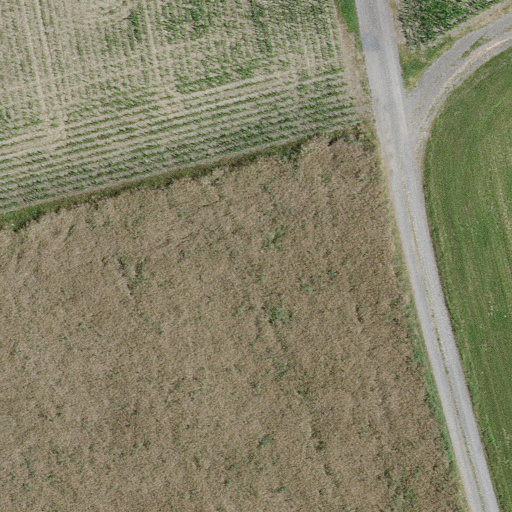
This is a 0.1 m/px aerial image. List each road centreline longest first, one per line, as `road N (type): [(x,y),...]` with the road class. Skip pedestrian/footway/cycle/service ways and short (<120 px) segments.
road 1 (track): [(367,0),(411,225),(483,511)]
road 2 (track): [(511,34),(448,74),(395,143)]
